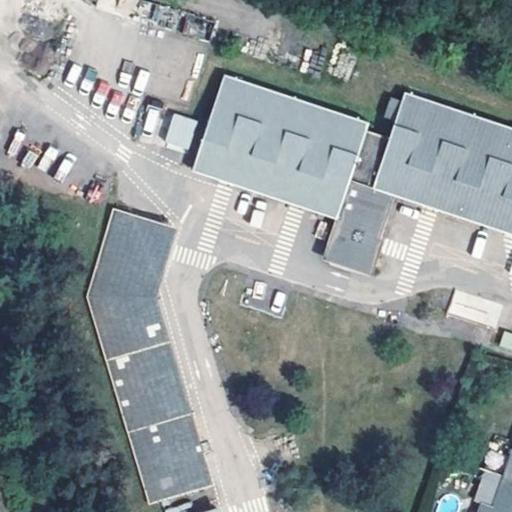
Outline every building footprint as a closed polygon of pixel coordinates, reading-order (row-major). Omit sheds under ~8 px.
[(112,9),(114,0),(97,0),(97,6),(112,9)] [(386,139),(218,84),(188,178),(329,225),(319,259),(346,268),(356,235),(368,240),(382,200),(511,242),(511,135),(400,97),(386,139)] [(188,151),(197,120),(173,113),(163,144),(188,151)] [(157,121),(142,116),(133,151),(147,155),(157,121)] [(130,305),(153,234),(107,218),(78,302),(144,508),(192,492),(130,305)] [(164,238),(153,234),(130,305),(192,492),(202,489),(143,307),(164,238)] [(358,271),(368,240),(356,235),(346,268),(358,271)] [(448,312),(494,326),(501,303),(455,289),(448,312)] [(503,353),(507,340),(492,335),(488,349),(503,353)] [(511,511),(511,441),(490,511),(476,507),(474,511),(511,511)]
